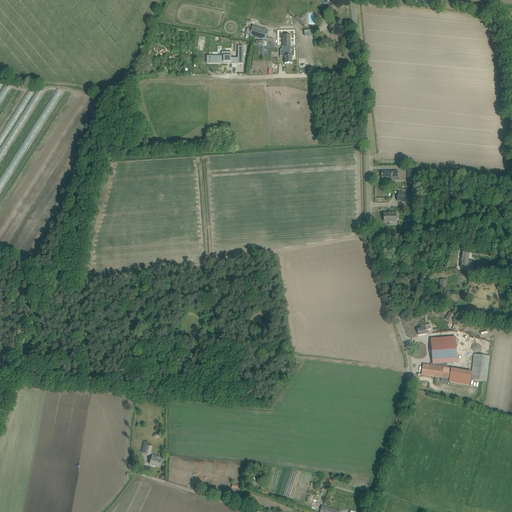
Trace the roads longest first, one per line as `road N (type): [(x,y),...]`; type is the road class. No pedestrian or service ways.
road 1 (unclassified): [(366,511),(409,363),(368,228),(351,0)]
road 2 (track): [(0,78),(94,101),(56,220),(36,254)]
